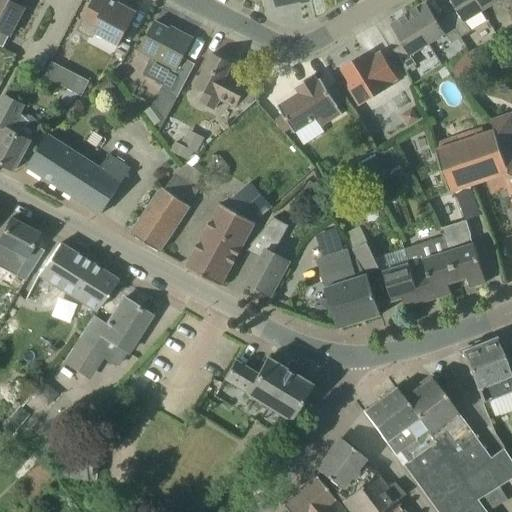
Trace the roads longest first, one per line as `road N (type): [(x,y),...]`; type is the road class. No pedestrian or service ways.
road 1 (tertiary): [(355,359),(263,326),(0,188)]
road 2 (residential): [(192,0),(272,42),(303,46),(388,0)]
road 3 (residential): [(263,511),(350,391),(355,359)]
road 4 (tertiary): [(355,359),(511,315)]
